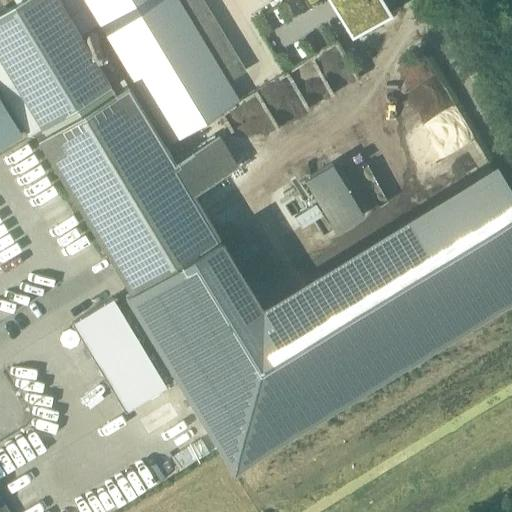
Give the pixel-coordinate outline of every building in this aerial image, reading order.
[(242,102),(229,81),(246,71),(202,0),(18,0),(0,11),(0,59),(41,128),(112,86),(130,75),(172,144),(242,102)] [(384,8),(379,0),(342,0),(358,25),(384,8)] [(273,80),(283,74),(266,46),(257,52),(273,80)] [(421,89),(430,77),(416,67),(407,79),(421,89)] [(283,137),(309,124),(288,84),(262,98),(283,137)] [(129,85),(38,140),(131,295),(222,241),(194,195),(197,193),(202,203),(223,191),(217,181),(239,167),(219,136),(175,162),(129,85)] [(433,85),(406,102),(424,129),(451,112),(433,85)] [(0,148),(22,135),(6,108),(0,97),(0,148)] [(233,126),(243,151),(273,138),(259,104),(235,114),(240,124),(233,126)] [(323,216),(336,240),(366,224),(330,158),(300,174),(313,198),(291,210),(301,228),(323,216)] [(226,238),(222,241),(131,295),(127,298),(219,451),(232,473),(511,303),(511,200),(498,177),(272,313),(226,238)] [(268,208),(275,229),(290,224),(283,203),(268,208)] [(113,298),(72,323),(125,412),(167,387),(113,298)] [(14,364),(13,378),(38,380),(39,366),(14,364)] [(101,401),(110,395),(98,376),(89,381),(101,401)] [(51,412),(55,401),(36,395),(33,406),(39,409),(30,435),(52,443),(62,415),(51,412)] [(189,402),(172,410),(188,441),(205,433),(189,402)] [(12,437),(0,448),(0,470),(7,477),(38,446),(25,433),(17,441),(12,437)] [(175,451),(183,468),(214,453),(206,436),(175,451)] [(57,489),(81,480),(71,454),(47,463),(57,489)] [(145,462),(124,470),(134,494),(155,485),(145,462)] [(0,483),(0,484),(17,511),(34,511),(42,507),(19,471),(0,483)] [(98,488),(99,490),(77,502),(82,511),(108,511),(111,511),(122,505),(109,482),(98,488)]
